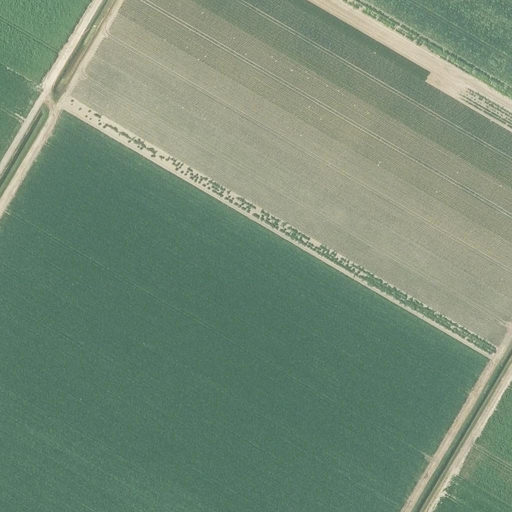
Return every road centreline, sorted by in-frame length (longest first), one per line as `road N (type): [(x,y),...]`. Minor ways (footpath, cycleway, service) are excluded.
road 1 (track): [(0,189),(111,0)]
road 2 (track): [(511,354),(419,511)]
